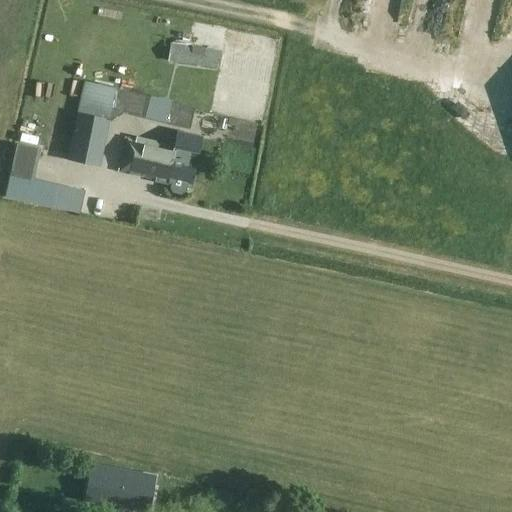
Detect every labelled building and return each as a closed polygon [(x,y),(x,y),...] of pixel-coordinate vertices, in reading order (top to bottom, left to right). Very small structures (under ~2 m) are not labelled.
[(170,43),(168,60),(218,68),(221,51),(170,43)] [(170,122),(181,124),(183,119),(178,107),(145,99),(142,112),(168,119),(170,122)] [(109,121),(77,113),(67,160),(100,167),(109,121)] [(232,117),(230,126),(256,132),(258,123),(232,117)] [(125,138),(118,171),(156,181),(157,176),(167,179),(167,183),(171,184),(170,189),(173,192),(181,194),(184,192),(186,187),(190,188),(201,137),(179,132),(177,132),(174,149),(125,138)] [(151,506),(156,486),(117,477),(118,470),(91,464),(85,491),(151,506)]
